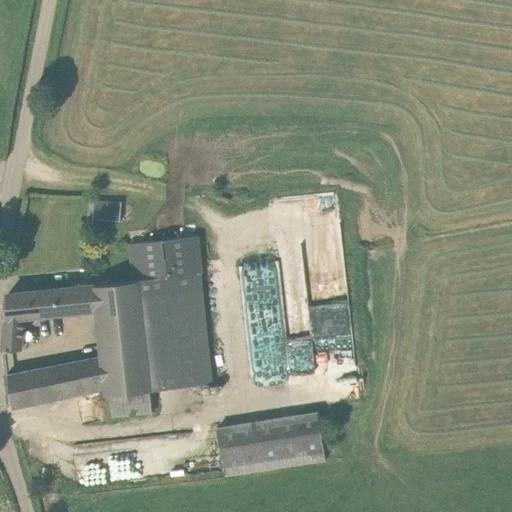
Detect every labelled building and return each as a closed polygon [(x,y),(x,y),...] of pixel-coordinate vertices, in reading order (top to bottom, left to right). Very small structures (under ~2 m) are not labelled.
[(118,221),(120,203),(95,201),(93,218),(118,221)] [(149,391),(212,384),(194,238),(131,244),(136,281),(8,294),(7,295),(6,297),(1,350),(2,351),(3,352),(22,350),(26,317),(96,311),(99,358),(104,358),(107,389),(104,389),(104,396),(109,395),(112,417),(151,412),(149,391)] [(280,261),(246,264),(258,387),(292,384),(291,372),(319,369),(317,348),(356,344),(350,284),(337,285),(340,309),(312,312),(313,317),(286,319),(280,261)] [(11,406),(104,389),(107,389),(104,358),(99,358),(7,377),(11,406)] [(218,429),(226,476),(325,459),(317,413),(218,429)]
